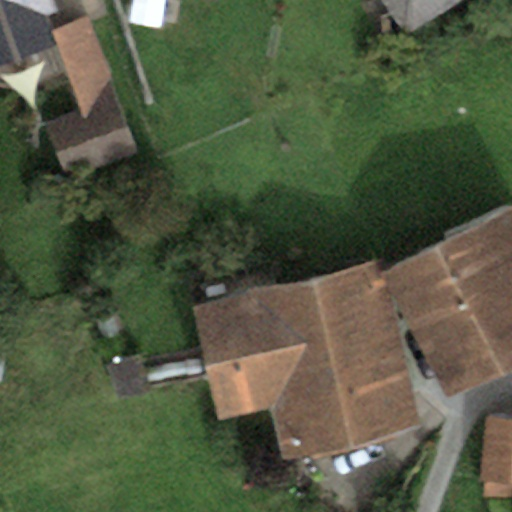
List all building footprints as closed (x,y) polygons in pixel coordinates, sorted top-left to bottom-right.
[(0,0),(0,65),(56,45),(46,17),(58,13),(53,0),(0,0)] [(380,0),(403,34),(457,0),(380,0)] [(80,111),(47,123),(66,177),(135,153),(86,18),(51,31),(80,111)] [(511,209),(394,266),(451,386),(511,357),(511,209)] [(380,264),(192,310),(218,417),(276,403),(289,456),(419,425),(380,264)] [(150,391),(141,355),(108,363),(117,400),(150,391)] [(511,418),(486,417),(483,480),(511,481),(511,418)]
